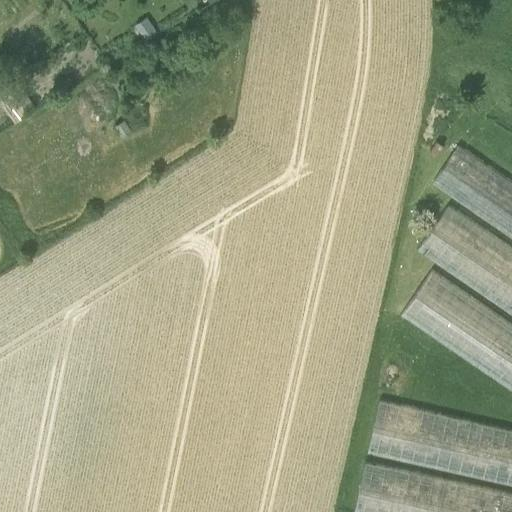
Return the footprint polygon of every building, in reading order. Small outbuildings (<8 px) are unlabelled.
[(432,183),(511,237),(511,181),(458,145),(432,183)] [(417,249),(511,314),(511,247),(449,204),(417,249)] [(401,315),(511,390),(511,324),(432,269),(401,315)] [(367,452),(511,485),(511,429),(380,399),(367,452)] [(354,511),(511,511),(511,493),(366,460),(354,511)]
